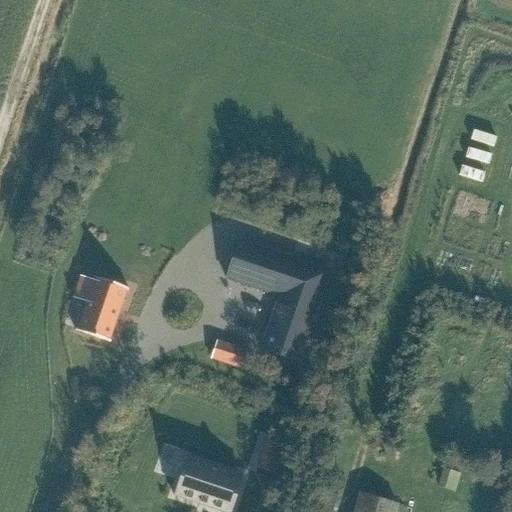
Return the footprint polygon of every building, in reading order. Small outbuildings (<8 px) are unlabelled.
[(230,268),(226,279),(279,297),(261,350),(299,363),(330,272),(239,241),(237,247),(230,268)] [(81,277),(74,298),(87,303),(77,330),(76,329),(75,331),(111,343),(111,341),(110,341),(127,291),(128,291),(129,289),(93,277),(93,279),(95,280),(94,281),(81,277)] [(218,342),(213,359),(246,370),(251,353),(218,342)] [(262,455),(258,466),(270,470),(274,458),(262,455)] [(181,467),(169,505),(192,511),(229,511),(238,484),(181,467)] [(445,470),(440,486),(455,490),(460,474),(445,470)] [(358,492),(352,511),(395,511),(398,504),(358,492)]
